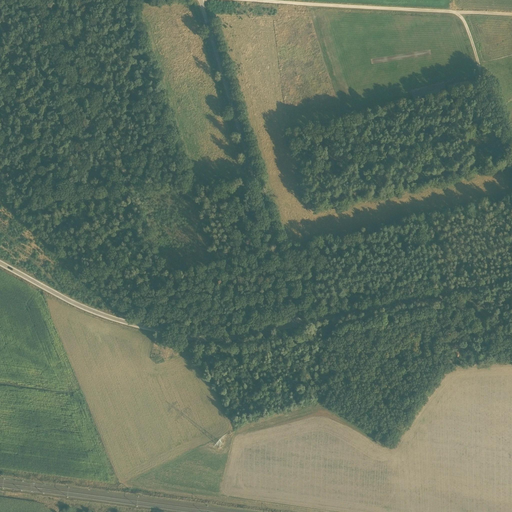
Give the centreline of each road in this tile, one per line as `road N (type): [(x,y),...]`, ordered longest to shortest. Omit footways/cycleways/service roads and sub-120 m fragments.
road 1 (unclassified): [(298,320),(199,0)]
road 2 (unclassified): [(298,320),(235,335),(192,335),(69,301),(0,263)]
road 3 (track): [(255,0),(511,15)]
road 4 (unclassified): [(298,320),(437,296),(511,336)]
road 5 (track): [(458,13),(511,168)]
